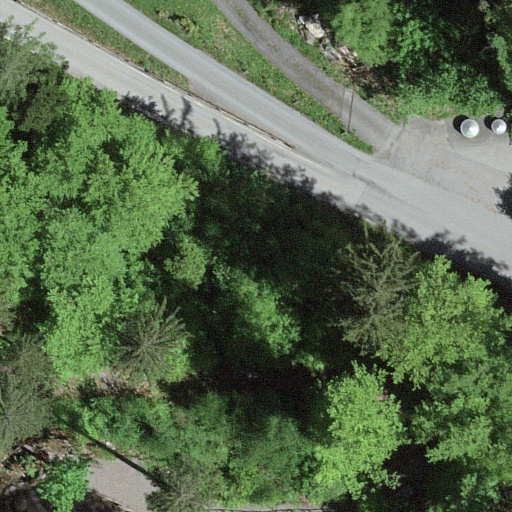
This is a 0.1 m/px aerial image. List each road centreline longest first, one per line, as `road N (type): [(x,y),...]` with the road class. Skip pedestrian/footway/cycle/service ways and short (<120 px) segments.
road 1 (tertiary): [(409,219),(0,16)]
road 2 (track): [(226,0),(261,44),(406,145),(501,271)]
road 3 (unclassified): [(93,0),(409,219)]
